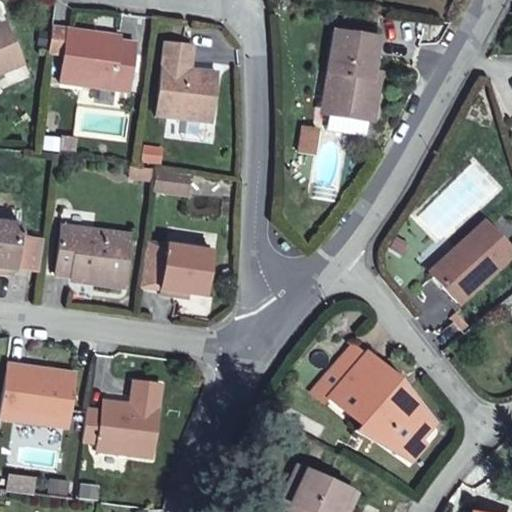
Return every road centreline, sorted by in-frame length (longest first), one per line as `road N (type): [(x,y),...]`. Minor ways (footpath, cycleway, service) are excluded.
road 1 (residential): [(271,327),(250,9),(184,0)]
road 2 (residential): [(346,245),(370,216),(489,0)]
road 3 (residential): [(0,319),(205,343),(271,327)]
road 4 (residential): [(346,245),(488,425)]
road 5 (residential): [(189,511),(214,427),(271,327)]
